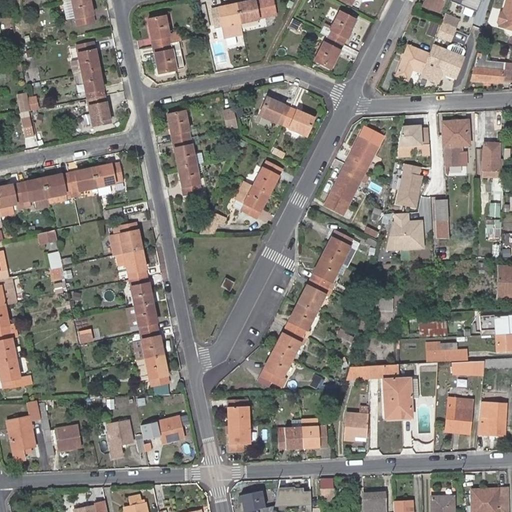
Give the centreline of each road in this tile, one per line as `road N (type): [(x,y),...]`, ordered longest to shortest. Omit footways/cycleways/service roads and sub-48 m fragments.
road 1 (residential): [(350,98),(226,351),(194,366)]
road 2 (residential): [(216,472),(511,458)]
road 3 (residential): [(146,133),(194,366)]
road 4 (residential): [(139,97),(290,69),(350,98)]
road 5 (residential): [(0,483),(216,472)]
road 6 (residential): [(511,99),(365,105),(350,98)]
road 7 (residential): [(146,133),(0,165)]
